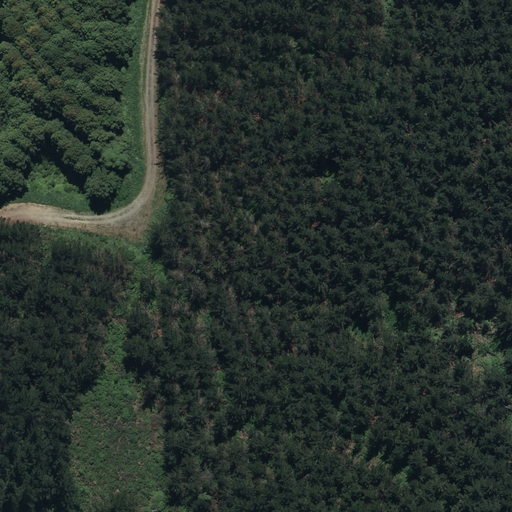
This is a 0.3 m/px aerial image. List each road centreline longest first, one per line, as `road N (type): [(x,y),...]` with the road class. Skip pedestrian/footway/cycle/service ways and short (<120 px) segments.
road 1 (track): [(0,238),(37,225),(79,230),(130,221),(161,169),(150,63),(162,0)]
road 2 (track): [(37,225),(16,268),(18,380),(62,511)]
